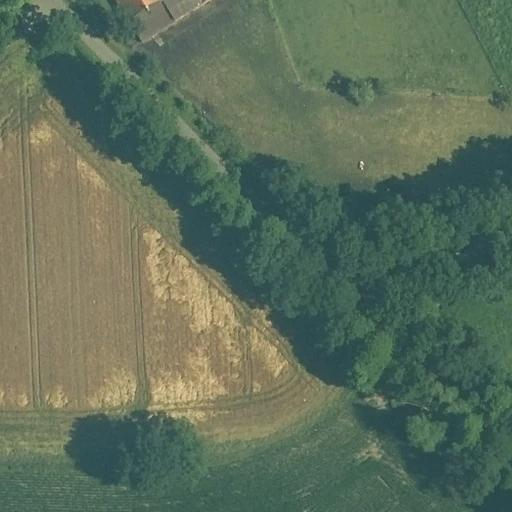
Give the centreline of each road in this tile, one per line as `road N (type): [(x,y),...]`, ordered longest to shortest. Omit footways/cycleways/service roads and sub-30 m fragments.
road 1 (residential): [(511,465),(286,229),(41,0)]
road 2 (track): [(350,298),(511,241)]
